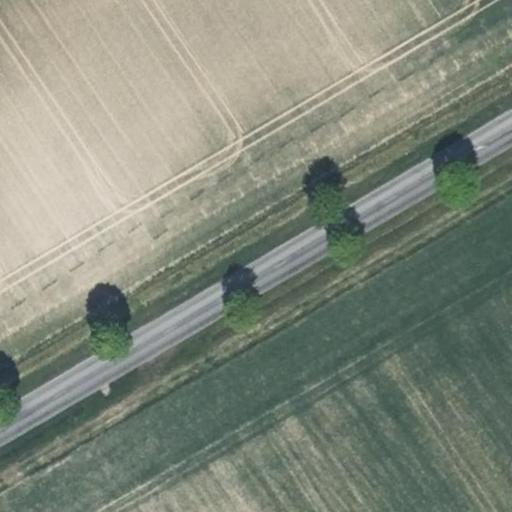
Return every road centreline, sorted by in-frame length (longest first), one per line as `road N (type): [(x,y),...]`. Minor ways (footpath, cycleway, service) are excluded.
road 1 (secondary): [(0,428),(511,129)]
road 2 (track): [(511,74),(0,373)]
